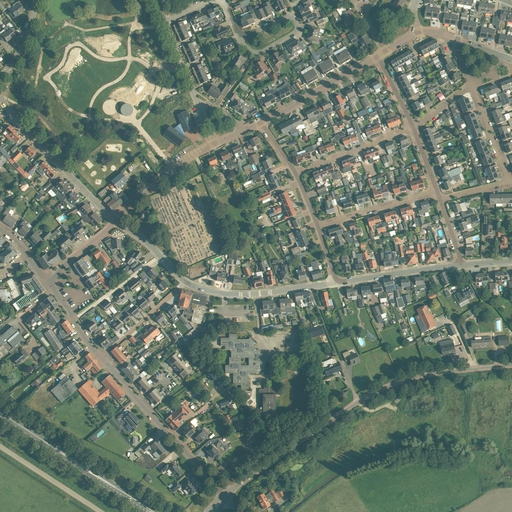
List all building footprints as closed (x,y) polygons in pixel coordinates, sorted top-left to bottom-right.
[(15,8),(20,14),(24,11),(22,8),(24,6),(20,0),(13,5),(15,8)] [(285,10),(282,3),(283,3),(281,0),(277,0),(278,2),(274,4),(276,10),(277,9),(278,13),(279,12),(280,13),(282,12),(282,11),(285,10)] [(300,13),(301,16),(311,12),(309,8),(311,7),(310,3),(312,2),(310,0),(306,0),(302,2),(304,6),(305,6),(305,7),(302,8),(303,9),(300,10),(301,12),(300,13)] [(404,3),(398,0),(395,0),(390,9),(397,13),(400,8),(401,8),(404,3)] [(456,4),(464,5),(464,0),(457,0),(457,2),(453,1),(452,9),(453,9),(455,10),(456,8),(456,4)] [(272,8),(270,2),(264,4),(266,8),(263,9),(267,18),(272,15),(270,10),(272,8)] [(480,3),(479,10),(478,12),(486,13),(486,10),(487,6),(487,4),(480,3)] [(487,4),(487,6),(486,10),(486,13),(493,14),(495,5),(487,4)] [(217,7),(212,9),(216,17),(218,15),(220,18),(222,17),(217,7)] [(253,9),(253,10),(256,16),(258,15),(261,20),(267,18),(263,9),(260,10),(258,7),(253,9)] [(425,17),(432,18),(433,8),(426,7),(425,17)] [(15,17),(20,14),(15,8),(13,10),(11,8),(8,10),(10,12),(9,13),(11,16),(13,14),(15,17)] [(433,8),(432,18),(438,19),(439,19),(440,9),(433,8)] [(207,11),(208,14),(210,19),(209,19),(210,23),(214,21),(213,18),(216,17),(212,9),(207,11)] [(253,10),(250,12),(248,12),(249,16),(246,17),(250,25),(255,23),(253,17),(256,16),(253,10)] [(332,13),(328,16),(329,17),(333,15),(336,19),(341,16),(337,10),(332,13)] [(342,15),(348,26),(356,22),(350,11),(342,15)] [(495,26),(498,27),(499,27),(500,20),(507,21),(508,18),(509,12),(502,11),(500,19),(497,19),(495,26)] [(313,16),(311,12),(301,16),(303,19),(304,21),(308,20),(310,19),(311,22),(318,19),(316,14),(313,16)] [(201,13),(196,15),(200,23),(202,22),(204,25),(208,23),(206,20),(205,20),(201,13)] [(443,24),(450,25),(451,15),(444,14),(443,24)] [(200,23),(196,15),(191,18),(193,21),(190,22),(194,32),(198,30),(197,28),(198,27),(197,24),(200,23)] [(244,28),(250,25),(246,17),(242,19),(241,15),(239,16),(240,20),(244,28)] [(451,15),(450,25),(457,26),(459,16),(451,15)] [(187,24),(186,24),(184,21),(183,22),(183,21),(173,25),(175,31),(188,26),(187,24)] [(470,22),(463,21),(461,31),(462,31),(468,32),(469,29),(470,22)] [(470,22),(469,29),(468,32),(475,33),(476,33),(477,23),(470,22)] [(175,31),(178,37),(188,32),(186,29),(189,27),(188,26),(175,31)] [(228,35),(228,34),(228,33),(228,32),(227,32),(227,31),(226,31),(225,28),(221,29),(219,26),(213,29),(215,32),(218,39),(228,35)] [(311,27),(309,33),(321,37),(322,34),(319,33),(320,29),(311,27)] [(15,31),(13,28),(6,33),(11,39),(16,36),(13,33),(15,31)] [(488,29),(481,28),(480,38),(487,39),(488,29)] [(488,29),(487,39),(494,40),(495,30),(488,29)] [(180,42),(190,38),(188,32),(178,37),(180,42)] [(356,39),(353,32),(347,35),(351,42),(356,39)] [(1,34),(0,34),(0,37),(2,41),(5,39),(7,42),(11,39),(6,33),(2,36),(1,34)] [(321,37),(309,33),(308,39),(313,41),(312,43),(316,44),(317,42),(318,39),(321,39),(321,37)] [(505,46),(506,43),(507,36),(500,35),(498,45),(499,45),(505,46)] [(360,36),(358,38),(365,50),(370,48),(371,48),(371,47),(372,46),(366,36),(361,38),(360,36)] [(434,50),(439,48),(439,47),(440,47),(436,39),(430,42),(434,50)] [(292,42),(294,46),(298,52),(302,50),(303,51),(309,48),(308,47),(305,42),(302,44),(302,43),(300,43),(299,40),(297,41),(292,42)] [(231,41),(228,42),(223,44),(222,41),(216,44),(219,49),(221,48),(223,47),(226,53),(231,51),(230,49),(234,48),(231,41)] [(182,47),(185,52),(197,47),(199,46),(198,44),(194,46),(192,42),(182,47)] [(298,52),(294,46),(292,42),(289,45),(289,46),(287,47),(289,50),(288,51),(288,52),(286,53),(290,59),(295,56),(294,54),(298,52)] [(425,45),(429,53),(434,50),(430,42),(425,45)] [(317,55),(311,45),(308,47),(309,48),(312,55),(314,58),(314,59),(316,58),(317,57),(318,56),(317,55)] [(424,56),(429,53),(425,45),(420,48),(424,56)] [(185,52),(187,58),(197,54),(195,50),(198,49),(197,47),(185,52)] [(341,52),(346,62),(352,59),(346,49),(341,52)] [(412,50),(406,53),(410,60),(413,58),(415,61),(417,60),(412,50)] [(271,57),(275,65),(280,63),(286,60),(281,51),(278,53),(278,52),(271,56),(272,57),(271,57)] [(346,62),(341,52),(335,56),(341,65),(346,62)] [(401,56),(405,63),(410,60),(406,53),(401,56)] [(190,64),(192,62),(200,59),(197,54),(187,58),(190,64)] [(231,63),(238,68),(242,62),(241,61),(243,58),(237,54),(231,63)] [(396,59),(397,62),(400,66),(405,63),(401,56),(396,59)] [(441,68),(445,66),(450,63),(452,62),(449,56),(440,61),(439,59),(437,59),(434,61),(433,61),(436,67),(440,65),(441,68)] [(330,59),(324,62),(330,72),(336,68),(330,59)] [(400,66),(397,62),(396,59),(391,62),(395,69),(397,72),(399,71),(397,68),(400,66)] [(254,75),(257,79),(261,77),(260,74),(265,71),(267,74),(270,73),(266,66),(265,66),(262,61),(255,66),(256,68),(255,69),(258,73),(254,75)] [(330,72),(324,62),(319,65),(324,75),(330,72)] [(452,62),(450,63),(445,66),(446,69),(439,73),(442,78),(448,75),(447,73),(455,69),(452,62)] [(192,68),(194,74),(207,68),(206,66),(203,68),(202,64),(192,68)] [(207,68),(194,74),(197,79),(206,75),(205,71),(208,70),(207,68)] [(314,69),(313,69),(308,72),(314,81),(319,78),(314,69)] [(308,72),(303,75),(308,85),(314,81),(308,72)] [(274,83),(278,80),(274,73),(270,75),(274,83)] [(398,78),(401,83),(408,80),(406,77),(410,75),(409,73),(405,74),(398,78)] [(448,75),(442,78),(439,80),(442,86),(445,84),(453,80),(455,83),(461,80),(458,73),(449,78),(448,75)] [(199,85),(202,84),(209,81),(206,75),(197,79),(199,85)] [(302,88),(302,87),(301,86),(302,86),(301,84),(300,82),(299,83),(297,80),(293,82),(295,85),(291,87),(292,89),(293,91),(294,90),(295,93),(298,91),(299,92),(300,91),(300,90),(302,88)] [(404,89),(411,85),(408,80),(401,83),(404,89)] [(380,88),(381,92),(384,90),(382,87),(379,81),(372,84),(373,87),(370,89),(371,92),(375,90),(375,91),(380,88)] [(406,94),(416,89),(414,86),(421,83),(420,81),(418,82),(414,83),(411,85),(404,89),(406,94)] [(507,93),(506,91),(510,90),(510,91),(511,91),(507,81),(501,84),(503,90),(505,94),(507,93)] [(248,87),(241,82),(239,85),(246,90),(248,87)] [(291,87),(288,83),(285,85),(281,87),(283,89),(282,89),(286,97),(292,95),(289,90),(290,90),(292,89),(291,87)] [(365,94),(368,93),(366,89),(367,89),(365,83),(357,87),(361,96),(365,94)] [(217,99),(222,92),(224,94),(229,88),(226,86),(225,87),(222,85),(219,90),(212,85),(208,92),(217,99)] [(497,96),(499,95),(498,93),(499,93),(496,85),(490,88),(493,95),(497,94),(497,96)] [(281,87),(277,89),(274,91),(273,89),(276,96),(279,95),(281,100),(286,97),(282,89),(283,89),(281,87)] [(488,100),(490,99),(489,96),(493,95),(490,88),(484,90),(486,97),(487,97),(488,100)] [(267,97),(271,105),(276,103),(274,98),(276,96),(273,89),(265,93),(267,97)] [(346,93),(347,95),(349,98),(351,102),(354,100),(357,99),(355,95),(352,89),(346,93)] [(409,100),(411,98),(416,96),(420,94),(419,92),(418,92),(416,89),(406,94),(409,100)] [(441,92),(437,95),(441,101),(445,98),(441,92)] [(334,99),(335,101),(337,106),(344,103),(346,101),(344,98),(342,99),(340,96),(334,99)] [(267,97),(262,99),(266,108),(271,105),(267,97)] [(234,109),(234,110),(235,111),(237,113),(245,102),(239,98),(232,107),(234,109)] [(360,100),(365,109),(370,106),(366,98),(360,100)] [(415,111),(417,110),(424,107),(424,106),(427,104),(425,98),(421,100),(418,102),(412,105),(415,111)] [(460,102),(462,107),(470,104),(468,98),(460,102)] [(246,100),(245,102),(237,113),(238,113),(239,114),(241,114),(244,115),(251,104),(246,100)] [(322,105),(323,107),(324,110),(323,110),(326,115),(333,112),(331,107),(329,102),(322,105)] [(131,116),(133,105),(123,103),(121,114),(131,116)] [(470,104),(462,107),(464,113),(472,110),(470,104)] [(312,110),(313,112),(315,116),(317,121),(323,118),(328,129),(331,127),(330,126),(326,117),(323,111),(320,113),(317,107),(312,110)] [(502,109),(500,110),(492,112),(495,119),(502,116),(501,113),(503,112),(502,109)] [(309,119),(312,124),(317,121),(315,116),(313,112),(312,110),(306,113),(309,119)] [(163,135),(179,147),(186,138),(184,137),(185,135),(184,133),(195,128),(187,111),(177,115),(180,124),(174,129),(170,126),(163,135)] [(393,119),(395,126),(401,124),(399,117),(396,118),(395,115),(394,115),(393,113),(391,114),(393,119)] [(395,126),(393,119),(391,114),(387,115),(389,120),(387,121),(389,128),(395,126)] [(465,117),(466,120),(464,121),(465,124),(476,120),(474,114),(465,117)] [(502,116),(495,119),(497,125),(504,122),(507,121),(505,115),(502,116)] [(297,127),(298,129),(300,128),(303,129),(305,128),(304,124),(300,116),(292,120),(296,128),(297,127)] [(298,132),(297,130),(298,129),(297,127),(296,128),(292,120),(280,127),(284,134),(290,131),(292,135),(298,132)] [(469,126),(470,128),(476,126),(478,125),(476,120),(465,124),(466,127),(469,126)] [(358,134),(361,133),(360,130),(358,125),(357,121),(356,121),(354,122),(353,123),(355,130),(354,130),(355,135),(356,134),(358,134)] [(372,128),(374,132),(375,134),(382,131),(379,125),(372,128)] [(478,125),(476,126),(470,128),(472,134),(480,131),(478,125)] [(13,134),(14,134),(16,132),(10,126),(5,131),(8,134),(5,136),(8,139),(13,134)] [(499,129),(501,135),(508,132),(507,129),(510,128),(509,126),(506,127),(506,126),(499,129)] [(307,136),(309,135),(313,134),(310,127),(304,130),(307,136)] [(424,131),(426,136),(432,134),(431,131),(434,129),(434,127),(430,128),(424,131)] [(375,134),(374,132),(372,128),(365,130),(368,137),(375,134)] [(472,134),(474,140),(482,137),(480,131),(472,134)] [(22,138),(16,132),(14,134),(13,134),(8,139),(10,141),(12,139),(13,139),(17,143),(22,138)] [(503,141),(506,140),(510,139),(510,138),(511,137),(511,134),(509,136),(508,132),(501,135),(503,141)] [(349,137),(351,141),(352,143),(359,140),(356,134),(355,135),(351,136),(349,137)] [(432,134),(426,136),(428,142),(431,141),(442,137),(441,134),(433,137),(432,134)] [(349,137),(346,138),(345,135),(340,137),(339,135),(336,136),(336,137),(338,142),(342,140),(345,146),(352,143),(351,141),(349,137)] [(247,145),(249,149),(252,147),(253,147),(256,146),(257,150),(262,147),(257,137),(249,140),(251,143),(247,145)] [(409,143),(406,137),(400,139),(402,145),(401,145),(402,149),(406,147),(410,146),(409,143)] [(442,137),(431,141),(428,142),(430,148),(437,145),(436,142),(443,140),(442,137)] [(476,143),(478,149),(486,146),(484,140),(476,143)] [(385,145),(387,151),(391,150),(393,154),(396,153),(394,149),(392,142),(385,145)] [(335,149),(333,143),(332,143),(326,146),(328,152),(335,149)] [(328,152),(326,146),(323,147),(322,145),(318,146),(317,144),(312,146),(314,151),(319,149),(321,155),(328,152)] [(18,149),(15,145),(10,150),(13,154),(18,149)] [(243,160),(245,158),(242,151),(239,145),(232,149),(234,154),(238,153),(239,156),(241,155),(243,160)] [(433,154),(435,153),(439,151),(442,150),(441,147),(438,149),(437,145),(430,148),(433,154)] [(27,154),(31,158),(36,153),(30,146),(25,152),(27,154)] [(312,159),(311,156),(310,153),(314,151),(312,146),(305,149),(307,153),(303,155),(305,161),(312,159)] [(480,155),(488,152),(486,146),(478,149),(480,155)] [(370,151),(373,158),(379,155),(377,148),(370,151)] [(18,151),(11,158),(15,162),(22,155),(18,151)] [(228,168),(231,167),(232,169),(237,167),(236,164),(234,165),(232,162),(230,158),(227,151),(220,155),(223,161),(227,160),(229,164),(226,165),(228,168)] [(305,161),(303,155),(298,157),(296,151),(292,153),(294,159),(296,158),(298,164),(305,161)] [(364,153),(366,160),(370,159),(372,164),(373,164),(374,166),(376,165),(374,160),(373,158),(370,151),(364,153)] [(482,160),(488,158),(490,157),(488,152),(480,155),(482,160)] [(258,162),(255,154),(248,157),(251,165),(258,162)] [(437,165),(443,163),(441,160),(445,158),(444,155),(440,156),(434,158),(437,165)] [(213,165),(215,168),(217,171),(220,170),(218,167),(217,163),(214,157),(207,160),(210,166),(213,165)] [(348,160),(349,162),(351,167),(357,164),(354,157),(348,160)] [(490,157),(488,158),(482,160),(485,166),(492,163),(490,157)] [(8,160),(22,175),(25,172),(15,162),(11,158),(8,160)] [(265,170),(272,167),(269,160),(258,165),(259,169),(261,172),(265,170)] [(341,162),(342,164),(344,169),(351,167),(349,162),(348,160),(341,162)] [(42,176),(45,173),(50,167),(45,161),(39,166),(40,167),(37,169),(41,173),(40,174),(42,176)] [(26,172),(27,172),(30,175),(37,168),(34,164),(26,172)] [(332,177),(333,179),(334,182),(337,180),(334,173),(335,173),(332,166),(325,168),(329,178),(332,177)] [(47,174),(51,178),(56,174),(50,167),(45,173),(47,175),(47,174)] [(486,170),(488,175),(496,172),(494,167),(486,170)] [(319,171),(324,183),(327,182),(326,180),(329,178),(325,168),(319,171)] [(442,178),(444,177),(449,175),(451,178),(455,176),(453,170),(447,172),(446,168),(439,171),(442,178)] [(261,172),(251,176),(252,180),(260,176),(267,173),(265,170),(261,172)] [(324,184),(324,183),(319,171),(313,173),(316,182),(319,181),(321,186),(324,184)] [(496,172),(488,175),(490,181),(498,178),(496,172)] [(108,185),(112,189),(115,186),(117,189),(128,181),(121,173),(111,181),(112,183),(108,185)] [(264,178),(265,182),(267,185),(278,180),(275,174),(267,177),(264,178)] [(456,183),(460,182),(458,175),(455,176),(451,178),(452,181),(451,181),(451,182),(450,182),(450,181),(444,184),(447,191),(452,188),(451,185),(452,184),(452,185),(456,183)] [(418,187),(419,189),(425,187),(422,176),(419,177),(420,181),(417,182),(418,187)] [(407,191),(406,188),(404,179),(397,181),(399,185),(398,185),(401,192),(407,191)] [(419,189),(418,187),(417,182),(413,183),(412,179),(409,180),(412,191),(419,189)] [(56,187),(58,189),(55,192),(57,194),(67,184),(63,180),(56,187)] [(252,180),(248,182),(243,184),(245,189),(252,185),(254,184),(254,183),(252,180)] [(278,180),(267,185),(270,192),(273,190),(281,187),(278,180)] [(394,182),(391,183),(394,194),(401,192),(398,185),(395,186),(394,182)] [(30,187),(26,183),(19,188),(23,193),(30,187)] [(50,183),(43,189),(45,191),(51,185),(50,183)] [(67,184),(57,194),(59,196),(62,194),(64,196),(71,189),(67,184)] [(326,190),(325,185),(316,189),(318,193),(319,193),(326,190)] [(384,191),(381,192),(382,198),(390,196),(387,185),(383,186),(384,191)] [(382,198),(381,192),(379,187),(372,189),(375,200),(382,198)] [(107,192),(104,189),(98,194),(100,197),(107,192)] [(113,199),(119,206),(123,203),(122,202),(125,199),(121,194),(118,197),(113,191),(110,194),(111,194),(110,195),(113,199)] [(286,192),(284,193),(279,195),(276,197),(276,199),(280,197),(282,201),(289,198),(286,192)] [(68,205),(71,203),(73,205),(80,198),(75,193),(71,197),(69,195),(63,200),(68,205)] [(351,200),(349,196),(349,193),(347,193),(346,195),(346,197),(347,201),(343,202),(345,209),(353,207),(351,200)] [(356,197),(358,205),(364,203),(362,195),(359,196),(358,193),(355,193),(356,197)] [(112,211),(119,206),(113,199),(110,195),(103,201),(107,205),(112,211)] [(282,201),(284,206),(291,203),(289,198),(282,201)] [(328,214),(330,213),(335,212),(333,206),(331,207),(329,201),(325,202),(327,208),(326,208),(328,214)] [(429,212),(427,208),(430,208),(428,202),(421,204),(422,209),(418,210),(420,215),(429,212)] [(284,206),(286,212),(293,209),(291,203),(284,206)] [(456,213),(461,211),(463,218),(474,214),(472,209),(468,211),(465,203),(459,204),(453,206),(456,213)] [(88,214),(91,211),(92,210),(86,204),(82,207),(79,211),(83,215),(81,217),(83,219),(88,213),(88,214)] [(75,207),(66,213),(68,217),(78,212),(75,207)] [(407,211),(408,216),(412,215),(413,219),(415,218),(414,214),(412,207),(406,208),(407,211)] [(5,211),(2,216),(5,218),(3,221),(12,228),(17,221),(10,216),(11,215),(8,213),(11,210),(8,208),(5,211)] [(289,217),(289,218),(296,215),(293,209),(286,212),(288,215),(284,217),(285,219),(289,217)] [(139,222),(144,222),(147,217),(150,216),(149,215),(150,215),(152,215),(152,214),(153,213),(152,211),(151,212),(151,211),(148,212),(149,212),(148,213),(148,211),(145,213),(145,212),(139,212),(136,216),(137,218),(135,218),(136,221),(138,220),(139,222)] [(390,213),(392,221),(395,220),(396,223),(399,223),(397,219),(398,219),(395,211),(390,213)] [(91,216),(88,214),(88,213),(83,219),(87,223),(90,221),(95,227),(102,220),(101,220),(101,219),(100,218),(99,218),(95,213),(91,216)] [(388,226),(390,225),(393,224),(392,221),(390,213),(384,215),(386,222),(387,222),(388,226)] [(463,223),(459,224),(462,232),(468,229),(467,226),(472,224),(479,222),(477,215),(466,219),(467,222),(463,223)] [(379,216),(373,218),(376,225),(379,224),(380,228),(382,228),(381,223),(379,216)] [(368,219),(370,227),(371,231),(377,229),(376,225),(373,218),(368,219)] [(423,218),(418,219),(421,229),(431,226),(429,221),(425,222),(423,218)] [(294,225),(295,229),(301,226),(298,219),(293,221),(292,219),(287,221),(289,227),(294,225)] [(28,224),(24,220),(19,226),(21,228),(18,231),(23,237),(30,230),(26,226),(28,224)] [(485,235),(495,236),(496,236),(496,231),(495,231),(495,220),(490,220),(490,226),(486,225),(485,235)] [(349,225),(351,231),(352,230),(354,236),(359,235),(358,229),(359,228),(357,223),(349,225)] [(84,235),(86,233),(88,231),(82,224),(76,229),(81,235),(83,234),(84,235)] [(341,227),(336,228),(338,235),(335,236),(337,241),(339,240),(339,241),(340,241),(342,241),(340,234),(343,234),(343,232),(344,232),(345,232),(344,228),(343,228),(342,229),(341,227)] [(328,236),(330,235),(331,237),(335,236),(338,235),(336,228),(329,231),(329,233),(328,233),(327,232),(328,236)] [(76,229),(71,233),(72,233),(69,235),(75,242),(80,238),(79,237),(81,235),(76,229)] [(45,240),(51,234),(48,231),(42,237),(45,240)] [(292,244),(298,241),(306,238),(303,231),(296,234),(295,231),(288,234),(292,244)] [(64,235),(66,237),(63,240),(68,246),(70,245),(71,246),(75,242),(69,235),(67,232),(64,235)] [(35,246),(36,244),(41,239),(35,233),(29,240),(35,246)] [(502,243),(501,243),(501,250),(508,250),(508,248),(511,248),(511,243),(508,243),(507,237),(502,237),(502,243)] [(120,253),(122,253),(127,244),(123,241),(120,242),(120,240),(112,240),(111,241),(110,239),(111,239),(110,238),(104,242),(112,253),(115,252),(114,250),(120,249),(120,253)] [(306,238),(298,241),(300,246),(291,249),(293,253),(292,254),(290,249),(283,252),(285,257),(289,256),(293,254),(300,251),(301,252),(308,249),(307,246),(309,245),(306,238)] [(3,242),(0,246),(0,247),(2,248),(4,247),(7,251),(9,249),(14,256),(17,254),(17,253),(12,247),(10,243),(5,240),(3,242)] [(62,253),(64,251),(67,249),(66,248),(68,246),(63,240),(56,246),(62,253)] [(440,255),(444,254),(445,258),(451,256),(448,249),(446,242),(437,245),(438,248),(440,255)] [(425,259),(427,259),(427,262),(432,262),(429,243),(426,244),(424,244),(424,251),(427,251),(427,253),(426,254),(427,257),(425,257),(425,259)] [(436,258),(441,257),(440,255),(438,248),(436,249),(435,248),(432,248),(432,243),(429,243),(432,262),(436,261),(436,258)] [(473,244),(470,245),(466,245),(467,249),(465,249),(466,255),(474,254),(473,248),(474,248),(473,244)] [(407,258),(406,259),(405,259),(405,263),(407,263),(408,265),(412,264),(410,249),(410,247),(406,247),(402,248),(402,246),(398,247),(399,251),(400,257),(404,256),(404,254),(407,254),(407,256),(407,258)] [(9,260),(14,256),(9,249),(7,251),(4,253),(9,260)] [(103,267),(110,262),(104,253),(104,254),(103,253),(102,254),(98,249),(92,253),(96,259),(98,259),(103,267)] [(46,255),(38,260),(45,270),(53,265),(62,259),(56,251),(50,255),(51,255),(48,258),(46,255)] [(127,259),(130,261),(128,263),(133,271),(134,272),(143,267),(140,262),(137,264),(135,261),(136,260),(138,261),(142,255),(137,251),(135,254),(133,252),(127,259)] [(300,251),(293,254),(295,258),(298,257),(301,264),(298,264),(299,267),(298,267),(299,273),(298,273),(299,280),(306,279),(304,272),(303,267),(306,266),(303,257),(301,253),(301,252),(300,251)] [(367,252),(363,253),(365,261),(369,259),(369,262),(370,269),(377,268),(376,260),(375,261),(375,259),(374,259),(374,256),(371,257),(371,255),(368,255),(367,252)] [(4,253),(0,256),(0,255),(0,258),(4,264),(9,260),(4,253)] [(385,267),(389,266),(393,266),(391,254),(383,256),(383,253),(377,254),(378,261),(384,260),(385,267)] [(114,261),(118,266),(117,265),(120,263),(113,254),(110,256),(114,261)] [(343,266),(342,266),(342,271),(344,270),(344,273),(350,272),(350,270),(351,269),(350,264),(350,265),(349,261),(348,261),(347,257),(347,254),(342,255),(342,258),(342,262),(343,262),(345,262),(346,265),(343,266)] [(97,267),(91,259),(88,255),(73,265),(82,278),(97,267)] [(363,264),(362,259),(356,260),(357,265),(356,265),(357,271),(364,270),(363,264)] [(322,277),(321,275),(320,270),(319,270),(317,261),(310,263),(313,272),(311,272),(313,280),(322,277)] [(250,275),(247,267),(245,263),(242,265),(246,277),(250,275)] [(277,265),(274,266),(275,274),(280,273),(282,281),(283,280),(283,281),(285,281),(285,280),(289,279),(286,265),(281,266),(282,268),(278,269),(277,265)] [(127,266),(122,270),(123,272),(126,276),(132,272),(129,268),(127,266)] [(153,268),(147,274),(144,271),(140,275),(144,280),(147,277),(150,281),(158,275),(153,268)] [(215,272),(210,271),(209,275),(217,276),(216,281),(224,282),(226,273),(222,273),(221,274),(215,273),(215,272)] [(268,272),(266,272),(267,277),(267,281),(268,281),(268,285),(275,284),(274,276),(272,276),(272,271),(268,271),(268,272)] [(106,280),(105,281),(99,272),(96,275),(92,278),(91,278),(85,282),(91,290),(97,286),(95,282),(99,280),(106,290),(110,287),(109,285),(110,285),(106,280)] [(439,275),(440,278),(444,287),(451,284),(446,272),(439,275)] [(23,293),(24,292),(25,295),(17,302),(21,308),(40,295),(44,291),(45,292),(33,275),(20,279),(23,288),(22,289),(23,293)] [(434,285),(438,283),(435,275),(430,277),(434,285)] [(253,281),(254,288),(263,287),(262,279),(261,276),(253,277),(253,281)] [(414,287),(415,292),(415,295),(418,294),(418,292),(421,292),(420,289),(425,288),(423,277),(415,279),(417,287),(414,287)] [(142,280),(140,282),(136,278),(127,286),(133,292),(141,284),(143,288),(146,285),(142,280)] [(386,287),(386,290),(387,291),(387,294),(393,293),(393,290),(395,290),(394,285),(393,278),(392,278),(389,278),(384,280),(385,287),(386,287)] [(410,287),(409,280),(401,281),(402,288),(406,287),(407,291),(410,291),(410,287)] [(163,281),(157,286),(154,283),(152,285),(150,287),(154,292),(160,288),(163,291),(168,287),(163,281)] [(386,293),(383,293),(381,285),(373,286),(374,293),(379,293),(380,299),(387,298),(386,293)] [(361,288),(362,290),(363,296),(367,295),(368,299),(371,299),(371,295),(370,286),(361,288)] [(474,293),(470,286),(460,292),(460,293),(458,294),(455,296),(459,303),(462,301),(462,300),(466,297),(467,299),(471,297),(470,295),(474,293)] [(119,299),(116,301),(118,303),(121,300),(127,296),(129,299),(132,296),(128,291),(125,293),(122,289),(116,294),(119,299)] [(347,290),(347,292),(348,298),(358,296),(357,290),(354,291),(354,289),(347,290)] [(193,293),(192,293),(181,290),(181,291),(179,299),(180,299),(178,306),(180,307),(180,309),(182,310),(182,309),(186,309),(186,308),(188,309),(187,311),(183,310),(182,314),(186,315),(186,318),(191,319),(192,316),(192,317),(191,322),(204,325),(207,326),(207,324),(204,323),(206,318),(202,317),(205,307),(207,297),(196,294),(197,293),(193,292),(193,293)] [(140,295),(143,298),(144,299),(146,297),(150,302),(156,297),(151,291),(146,295),(144,292),(140,295)] [(304,304),(305,306),(308,306),(308,308),(314,307),(312,303),(311,303),(310,298),(309,291),(309,292),(301,293),(303,300),(302,300),(304,304)] [(294,294),(295,301),(296,301),(297,305),(301,304),(302,308),(305,307),(305,306),(304,304),(302,300),(303,300),(301,293),(294,294)] [(320,294),(320,296),(321,301),(323,301),(324,307),(326,306),(327,310),(332,309),(334,308),(333,305),(332,305),(331,300),(328,300),(327,293),(320,294)] [(37,312),(42,317),(50,311),(51,312),(53,311),(58,307),(50,296),(39,304),(40,305),(37,309),(38,310),(37,311),(37,312)] [(144,299),(143,298),(137,303),(134,300),(132,302),(135,305),(135,306),(138,305),(142,309),(148,304),(144,299)] [(280,308),(277,308),(277,313),(278,314),(281,314),(280,313),(286,312),(285,308),(285,299),(279,300),(280,308)] [(285,299),(286,312),(295,311),(295,307),(294,307),(294,306),(292,303),(291,304),(290,299),(285,299)] [(113,302),(111,304),(107,300),(101,305),(106,312),(112,307),(117,312),(112,315),(114,317),(121,311),(113,302)] [(268,301),(268,304),(268,310),(273,309),(274,315),(278,314),(277,313),(277,308),(274,308),(273,301),(268,301)] [(378,306),(381,315),(386,313),(382,304),(378,306)] [(123,309),(127,313),(127,314),(130,312),(134,317),(140,312),(135,306),(135,305),(131,309),(128,305),(123,309)] [(174,312),(176,310),(171,305),(166,310),(173,318),(177,314),(174,312)] [(376,317),(381,315),(378,306),(372,308),(376,317)] [(426,306),(417,310),(427,331),(436,327),(426,306)] [(461,317),(464,321),(474,314),(471,310),(461,317)] [(42,317),(43,318),(45,321),(47,318),(53,326),(60,320),(57,315),(56,316),(53,311),(51,312),(50,311),(42,317)] [(43,318),(42,317),(37,312),(35,314),(35,313),(26,320),(26,321),(25,322),(27,326),(29,324),(31,326),(36,322),(37,324),(40,321),(43,318)] [(127,314),(127,313),(123,316),(120,313),(115,317),(118,320),(119,321),(121,319),(125,324),(132,319),(127,314)] [(155,320),(159,324),(161,322),(165,326),(168,324),(164,319),(165,319),(161,314),(155,320)] [(192,330),(194,328),(182,315),(179,317),(185,325),(187,324),(192,330)] [(67,320),(58,327),(61,330),(60,331),(59,334),(63,339),(72,332),(72,333),(74,332),(74,331),(68,322),(67,320)] [(109,322),(107,324),(111,329),(113,327),(117,331),(123,326),(119,321),(118,320),(112,325),(109,322)] [(95,334),(101,328),(107,324),(105,322),(103,324),(102,323),(97,328),(92,321),(86,326),(91,332),(93,331),(95,334)] [(464,324),(460,326),(464,335),(468,333),(464,324)] [(146,344),(160,332),(154,325),(140,337),(143,340),(144,342),(146,344)] [(448,327),(452,336),(457,334),(453,325),(448,327)] [(0,359),(9,352),(10,354),(25,341),(12,326),(0,337),(0,336),(0,359)] [(315,331),(317,337),(325,334),(322,328),(316,330),(315,331)] [(60,343),(51,330),(44,334),(54,348),(56,351),(62,347),(60,343)] [(264,370),(264,362),(268,362),(268,354),(260,354),(252,346),(255,343),(250,338),(248,340),(237,340),(237,334),(229,334),(229,338),(221,338),(221,346),(225,346),(225,350),(229,350),(231,352),(231,358),(229,358),(229,365),(225,365),(225,374),(233,373),(233,385),(241,385),(241,389),(249,389),(249,377),(247,376),(247,373),(260,373),(260,370),(264,370)] [(104,337),(103,338),(98,341),(103,348),(105,346),(107,349),(113,344),(119,339),(116,336),(108,342),(104,337)] [(482,337),(482,340),(483,347),(491,346),(490,337),(482,337)] [(499,337),(499,346),(509,345),(508,337),(499,337)] [(65,357),(79,346),(77,344),(77,343),(76,342),(75,342),(75,341),(68,347),(69,348),(63,353),(65,357)] [(441,347),(443,355),(456,352),(454,343),(441,347)] [(122,348),(119,345),(111,352),(116,358),(122,353),(119,350),(122,348)] [(74,355),(75,356),(82,350),(82,349),(81,348),(80,348),(79,346),(65,357),(67,360),(74,355)] [(45,352),(42,349),(41,348),(34,353),(39,358),(45,352)] [(28,356),(23,350),(13,359),(17,365),(28,356)] [(349,351),(342,354),(346,362),(349,360),(351,365),(359,362),(356,354),(351,356),(349,351)] [(83,367),(87,371),(89,369),(90,370),(91,370),(99,363),(90,353),(84,358),(88,363),(83,367)] [(121,364),(123,363),(130,357),(127,354),(124,356),(122,353),(116,358),(121,364)] [(167,361),(171,366),(179,359),(176,356),(178,355),(176,353),(167,361)] [(54,365),(60,360),(56,356),(50,360),(54,365)] [(121,369),(126,374),(140,362),(138,361),(137,359),(133,363),(134,365),(132,367),(128,363),(121,369)] [(181,362),(179,359),(171,366),(175,370),(184,362),(183,360),(181,362)] [(63,364),(60,360),(54,365),(53,366),(56,369),(63,364)] [(341,369),(338,362),(330,366),(328,361),(321,364),(327,376),(341,369)] [(132,382),(139,376),(135,370),(137,367),(139,369),(140,367),(141,369),(144,366),(141,363),(140,362),(126,374),(132,382)] [(179,375),(187,368),(184,365),(186,364),(184,362),(175,370),(179,375)] [(103,368),(99,363),(91,370),(95,375),(103,368)] [(192,371),(191,369),(192,368),(189,366),(187,368),(179,375),(183,379),(192,371)] [(60,401),(69,394),(70,396),(77,389),(68,378),(66,376),(64,373),(58,378),(61,381),(59,383),(51,391),(60,401)] [(126,395),(109,375),(101,382),(106,387),(96,395),(86,383),(78,390),(93,407),(110,392),(118,401),(126,395)] [(136,384),(140,389),(147,382),(145,380),(146,378),(145,376),(136,384)] [(147,382),(140,389),(144,393),(153,385),(151,383),(150,385),(147,382)] [(259,389),(259,404),(263,404),(263,415),(263,416),(276,416),(276,415),(275,415),(275,396),(276,396),(276,395),(278,395),(278,388),(274,388),(274,386),(267,386),(267,388),(264,388),(264,389),(259,389)] [(147,396),(151,401),(160,393),(156,388),(147,396)] [(160,393),(151,401),(155,406),(164,397),(160,393)] [(165,420),(175,431),(181,425),(178,423),(190,412),(183,404),(166,420),(165,420)] [(131,412),(123,419),(133,429),(140,422),(131,412)] [(188,438),(189,437),(195,432),(192,429),(194,427),(193,425),(190,423),(183,428),(185,430),(183,433),(188,438)] [(202,443),(202,442),(203,442),(207,438),(204,435),(207,433),(203,428),(201,429),(199,431),(196,434),(198,436),(195,438),(196,439),(195,440),(196,441),(197,440),(200,443),(202,442),(202,443)] [(217,459),(221,456),(220,455),(224,452),(219,446),(222,444),(218,440),(213,444),(215,445),(213,447),(207,452),(212,458),(215,456),(217,459)] [(157,441),(151,446),(160,456),(166,451),(157,441)] [(255,458),(262,454),(258,448),(251,452),(255,458)] [(166,463),(159,470),(162,473),(169,467),(166,463)] [(174,475),(177,479),(183,474),(174,464),(169,469),(172,473),(171,474),(174,476),(174,475)] [(188,479),(182,485),(186,489),(184,491),(187,494),(188,492),(191,495),(193,494),(196,492),(196,491),(197,490),(188,479)] [(177,483),(170,489),(173,493),(180,487),(177,483)] [(257,497),(260,504),(262,502),(271,497),(277,493),(275,489),(269,492),(270,493),(265,496),(263,493),(257,497)] [(271,497),(262,502),(260,504),(264,509),(270,505),(269,502),(274,500),(275,502),(279,500),(278,499),(284,495),(286,493),(284,489),(282,491),(282,490),(277,493),(271,497)]
